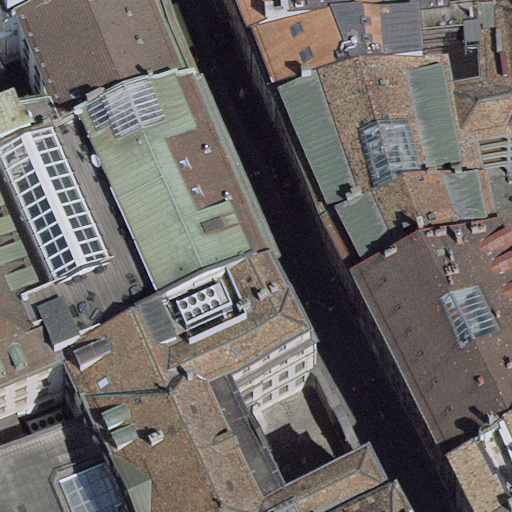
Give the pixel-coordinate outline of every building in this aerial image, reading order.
[(0,0),(0,84),(19,76),(65,60),(159,27),(149,0),(0,0)] [(220,0),(233,31),(259,96),(429,74),(504,67),(511,66),(511,0),(446,0),(448,29),(423,35),(410,33),(389,23),(387,0),(220,0)] [(0,211),(57,190),(197,132),(178,82),(175,74),(170,59),(159,27),(65,60),(19,76),(44,131),(46,137),(47,162),(15,165),(0,171),(0,211)] [(511,66),(504,67),(511,109),(511,134),(465,140),(473,192),(511,187),(511,66)] [(271,122),(284,153),(455,116),(511,114),(511,109),(504,67),(429,74),(259,96),(271,122)] [(335,263),(366,331),(511,289),(511,275),(496,213),(477,215),(475,202),(473,192),(465,140),(511,134),(511,114),(455,116),(284,153),(318,226),(327,245),(335,263)] [(219,181),(197,132),(57,190),(138,376),(276,308),(219,181)] [(67,408),(138,376),(57,190),(0,211),(0,484),(86,446),(67,408)] [(412,421),(458,508),(511,478),(511,289),(366,331),(412,421)] [(276,308),(138,376),(67,408),(86,446),(119,511),(385,511),(373,490),(326,511),(280,511),(266,483),(237,425),(317,385),(276,308)] [(119,511),(86,446),(0,484),(0,511),(119,511)] [(460,511),(511,511),(511,478),(458,508),(460,511)]
